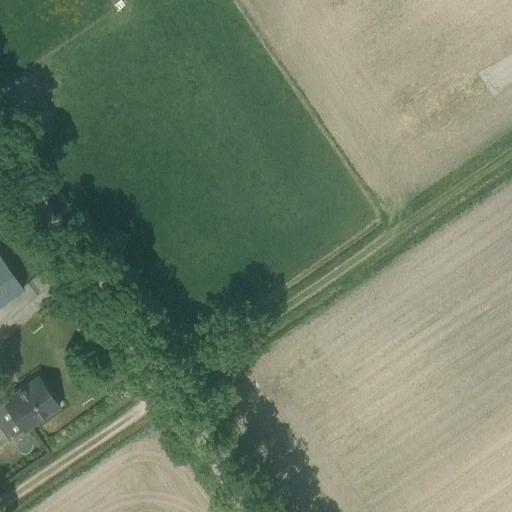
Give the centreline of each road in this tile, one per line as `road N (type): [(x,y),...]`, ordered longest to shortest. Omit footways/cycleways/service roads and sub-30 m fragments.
road 1 (unclassified): [(249,511),(0,161)]
road 2 (track): [(166,394),(180,373),(511,146)]
